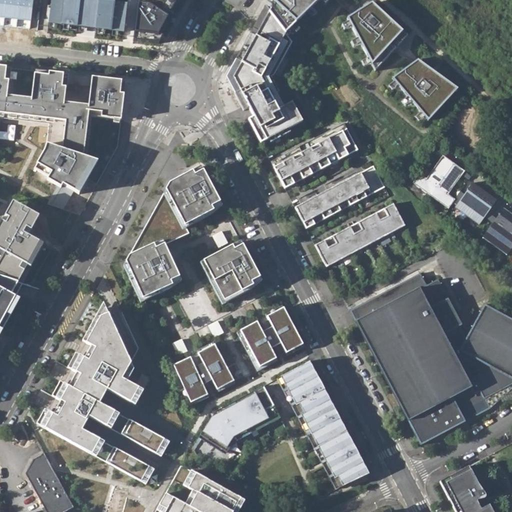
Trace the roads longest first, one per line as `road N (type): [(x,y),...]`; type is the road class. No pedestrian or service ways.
road 1 (residential): [(180,87),(203,105),(403,480)]
road 2 (secondary): [(180,87),(0,412)]
road 3 (residential): [(0,48),(151,67),(180,87)]
road 4 (residential): [(403,480),(511,417)]
